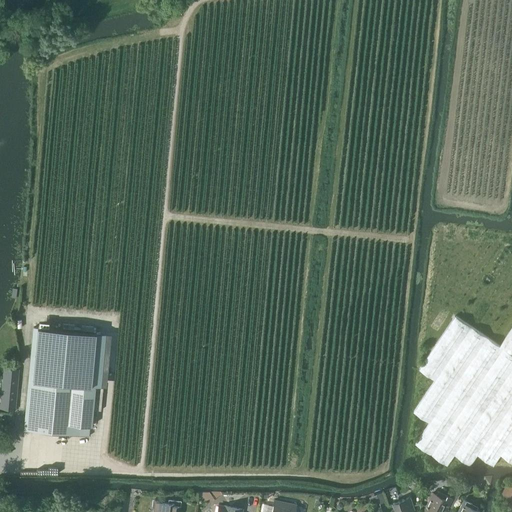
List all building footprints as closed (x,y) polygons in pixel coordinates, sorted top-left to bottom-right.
[(511,353),(500,345),(456,315),(419,368),(435,379),(414,411),(430,422),(416,443),(447,465),(454,454),(470,465),(477,454),(493,465),(500,454),(511,462),(511,353)] [(511,327),(500,345),(511,353),(511,327)] [(33,328),(24,429),(90,436),(97,359),(87,358),(90,334),(33,328)] [(17,377),(5,376),(4,393),(2,408),(14,409),(16,390),(17,378),(17,377)] [(511,494),(511,485),(507,483),(501,495),(509,500),(511,494)] [(438,511),(443,511),(451,498),(437,491),(436,495),(432,493),(423,511),(425,511),(438,511)] [(379,504),(385,502),(382,492),(376,494),(379,504)] [(407,511),(407,510),(413,508),(409,497),(392,503),(394,511),(407,511)] [(151,508),(153,508),(152,511),(179,511),(181,501),(168,499),(167,503),(152,501),(151,508)] [(470,507),(471,503),(463,499),(457,511),(478,511),(479,511),(470,507)] [(300,506),(296,504),(274,500),(271,511),(302,511),(303,508),(300,506)]
